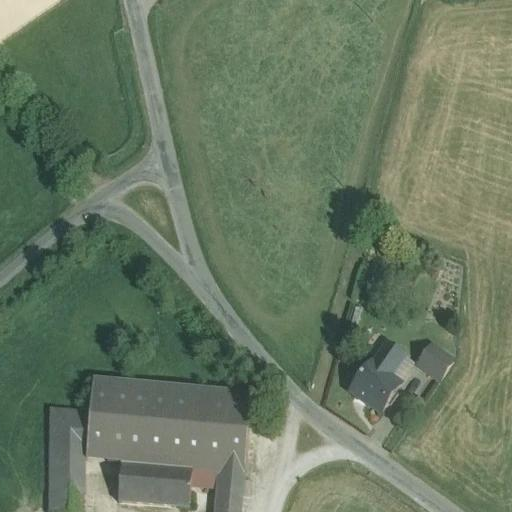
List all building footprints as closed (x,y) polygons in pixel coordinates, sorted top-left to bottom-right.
[(371,367),(352,396),(381,417),(401,389),(390,381),(404,361),(404,360),(386,347),(372,369),(371,367)] [(454,364),(433,349),(418,370),(440,385),(454,364)] [(390,381),(401,389),(414,368),(404,361),(390,381)] [(218,476),(244,479),(253,397),(94,382),(91,415),(86,463),(122,466),(122,475),(192,481),(193,475),(218,476)] [(86,463),(91,415),(50,413),(50,491),(82,492),(82,463),(86,463)] [(192,481),(122,475),(119,505),(189,511),(192,481)] [(215,511),(241,511),(244,479),(218,476),(215,511)] [(81,511),(82,492),(50,491),(49,511),(81,511)]
